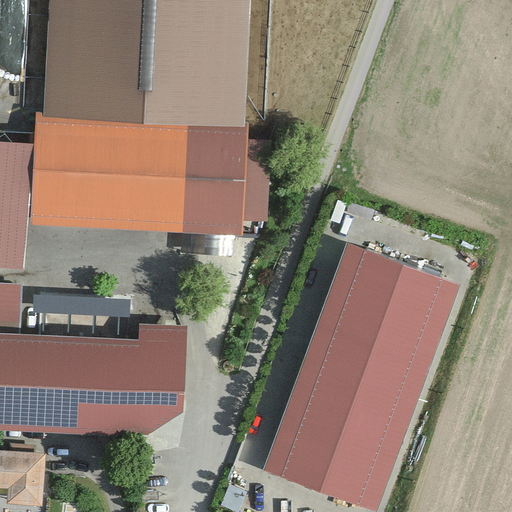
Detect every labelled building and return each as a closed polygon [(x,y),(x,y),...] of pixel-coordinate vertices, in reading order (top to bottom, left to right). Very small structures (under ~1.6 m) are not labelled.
[(0,0),(0,64),(26,66),(30,0),(0,0)] [(43,0),(38,111),(175,120),(176,113),(244,118),(250,0),(43,0)] [(38,111),(36,143),(31,221),(240,234),(241,214),(265,216),(271,135),(243,133),(244,118),(176,113),(175,120),(38,111)] [(36,143),(0,140),(0,264),(28,266),(31,221),(36,143)] [(457,281),(345,240),(262,466),(373,507),(457,281)] [(0,421),(144,430),(180,405),(184,323),(137,320),(137,333),(16,327),(16,315),(23,315),(24,286),(0,284),(0,421)] [(39,448),(0,446),(0,479),(5,480),(4,497),(37,499),(39,448)]
